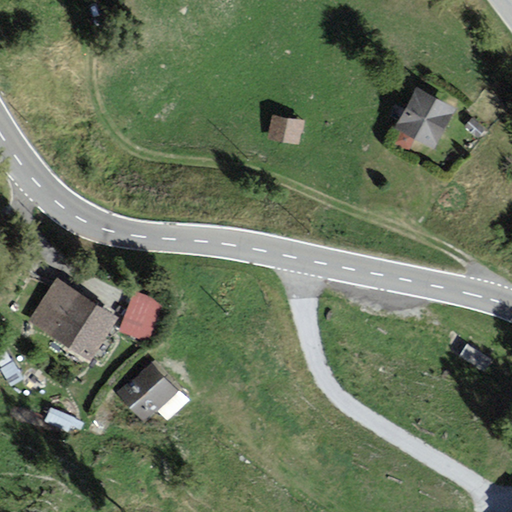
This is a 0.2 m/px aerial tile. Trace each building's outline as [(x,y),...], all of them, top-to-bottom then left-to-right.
[(460,113),(420,91),(396,134),(437,156),(460,113)] [(304,125),(270,118),(265,142),(299,149),(304,125)] [(118,316),(56,282),(31,327),(93,361),(118,316)] [(164,305),(135,294),(119,333),(148,345),(164,305)] [(179,392),(153,362),(116,394),(142,423),(179,392)]
